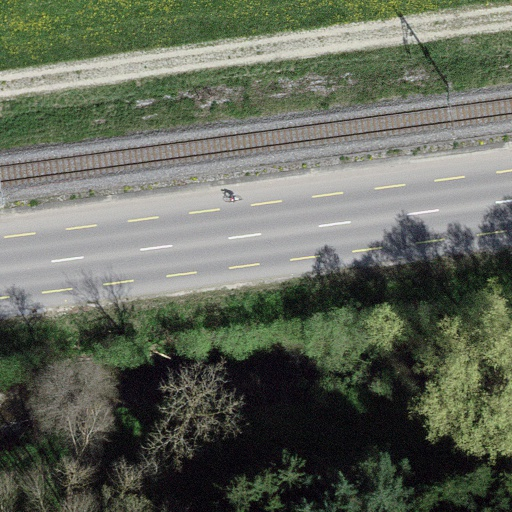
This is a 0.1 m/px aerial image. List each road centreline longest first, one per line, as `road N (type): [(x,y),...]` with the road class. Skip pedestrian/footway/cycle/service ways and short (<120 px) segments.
road 1 (primary): [(0,279),(511,209)]
road 2 (track): [(0,110),(511,44)]
